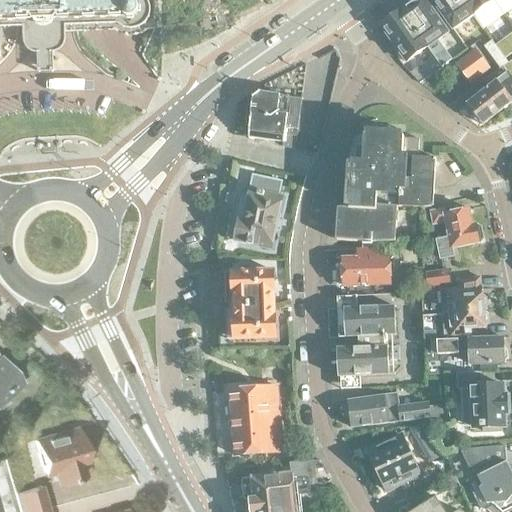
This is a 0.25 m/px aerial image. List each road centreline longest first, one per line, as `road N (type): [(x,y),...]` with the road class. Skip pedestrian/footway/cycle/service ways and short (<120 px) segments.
road 1 (residential): [(364,511),(319,422),(310,246),(348,93),(370,52)]
road 2 (tertiary): [(187,116),(337,0)]
road 3 (residential): [(370,52),(390,79),(487,147)]
road 4 (tertiary): [(187,116),(77,194)]
road 5 (tertiary): [(101,216),(130,195),(187,116)]
road 6 (secondary): [(55,295),(132,401)]
road 7 (secondary): [(132,401),(92,280)]
road 8 (secondary): [(132,401),(192,511)]
